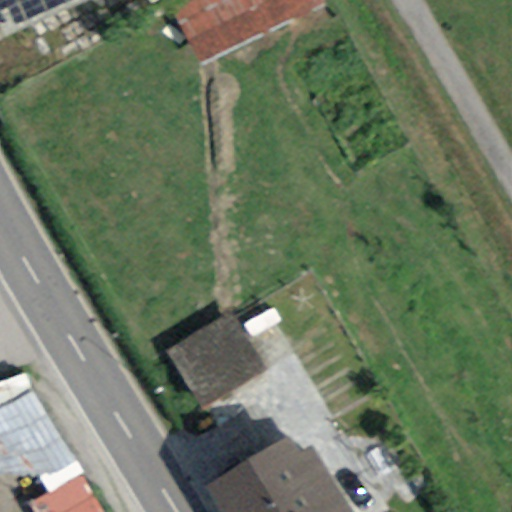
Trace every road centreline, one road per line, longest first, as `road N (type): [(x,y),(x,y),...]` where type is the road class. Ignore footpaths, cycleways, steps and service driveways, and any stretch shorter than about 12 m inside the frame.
road 1 (secondary): [(175,511),(0,214)]
road 2 (unclassified): [(408,0),(511,176)]
